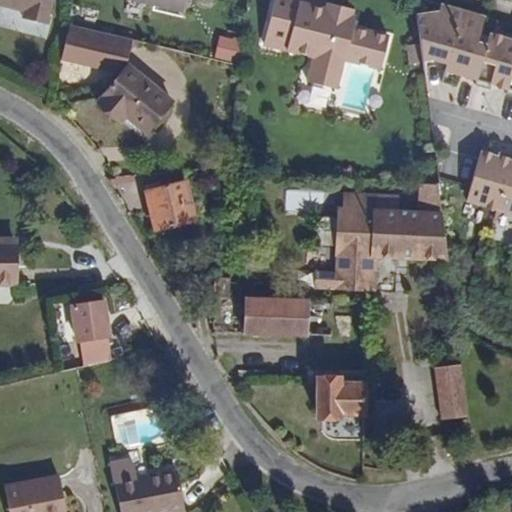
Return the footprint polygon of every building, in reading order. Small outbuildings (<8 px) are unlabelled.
[(0,0),(0,10),(48,23),(53,0),(0,0)] [(124,0),(124,1),(185,14),(188,0),(124,0)] [(325,1),(320,0),(275,0),(264,44),(314,57),(307,83),(337,91),(344,61),(380,70),(389,39),(352,29),(355,19),(323,10),(325,1)] [(413,16),(420,58),(428,58),(428,62),(442,66),(437,83),(452,88),(456,74),(462,76),(461,78),(471,81),(471,85),(485,90),(487,81),(493,83),(492,86),(502,89),(501,94),(511,97),(511,41),(487,35),(484,46),(476,43),(482,18),(439,6),(430,14),(413,16)] [(120,73),(128,64),(134,39),(69,26),(63,61),(120,73)] [(120,73),(99,98),(148,139),(177,104),(128,64),(120,73)] [(478,152),(465,203),(511,214),(511,161),(510,161),(511,155),(496,151),(494,159),(489,158),(489,155),(478,152)] [(141,193),(153,240),(197,230),(186,183),(141,193)] [(315,270),(315,288),(373,291),(377,253),(449,259),(438,184),(420,183),(419,213),(398,213),(399,197),(340,194),(336,272),(315,270)] [(0,291),(15,292),(16,243),(0,242),(0,291)] [(242,301),(240,339),(307,341),(308,303),(242,301)] [(104,303),(69,308),(76,365),(110,361),(104,303)] [(308,303),(307,341),(330,341),(330,304),(308,303)] [(462,364),(436,368),(442,420),(469,417),(462,364)] [(344,383),(315,383),(314,428),(338,428),(338,423),(366,423),(367,389),(343,389),(344,383)] [(378,416),(401,415),(399,389),(376,391),(378,416)] [(181,511),(173,471),(112,485),(117,511),(181,511)] [(3,490),(7,511),(63,511),(57,479),(3,490)]
